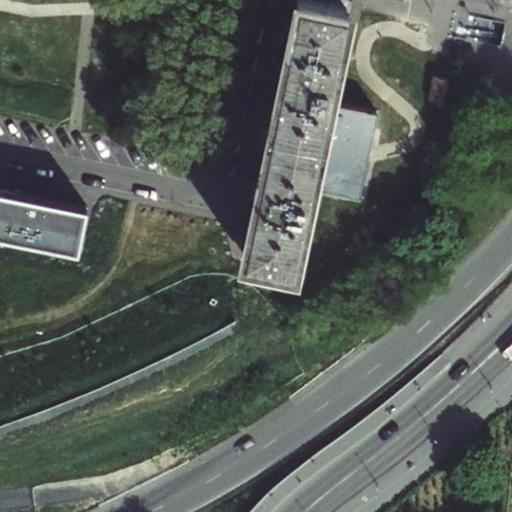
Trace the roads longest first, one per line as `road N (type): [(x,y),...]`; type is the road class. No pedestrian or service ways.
road 1 (motorway): [(511,238),(424,326),(331,401),(153,511)]
road 2 (residential): [(0,154),(212,193),(224,178),(264,0)]
road 3 (secondary): [(466,378),(304,511)]
